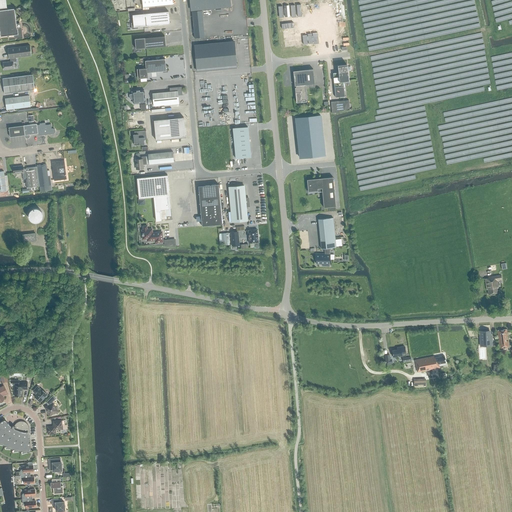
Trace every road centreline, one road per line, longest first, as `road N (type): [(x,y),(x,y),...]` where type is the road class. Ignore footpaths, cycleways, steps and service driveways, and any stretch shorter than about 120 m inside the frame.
road 1 (unclassified): [(289,313),(67,272),(0,272)]
road 2 (unclassified): [(279,169),(199,171),(181,0)]
road 3 (tertiary): [(289,313),(355,326),(511,318)]
road 4 (unclassified): [(289,313),(300,511)]
road 5 (tertiary): [(289,313),(279,169)]
road 6 (residential): [(0,414),(19,407),(38,425),(44,511)]
